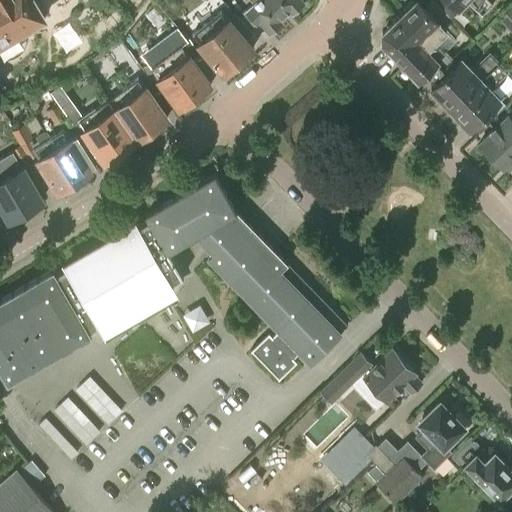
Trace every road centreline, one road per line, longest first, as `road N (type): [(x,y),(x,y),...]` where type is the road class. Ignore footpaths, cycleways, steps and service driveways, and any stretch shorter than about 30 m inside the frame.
road 1 (residential): [(221,112),(511,411)]
road 2 (residential): [(511,222),(324,24)]
road 3 (residential): [(221,112),(93,205),(0,259)]
road 4 (residential): [(221,112),(324,24)]
